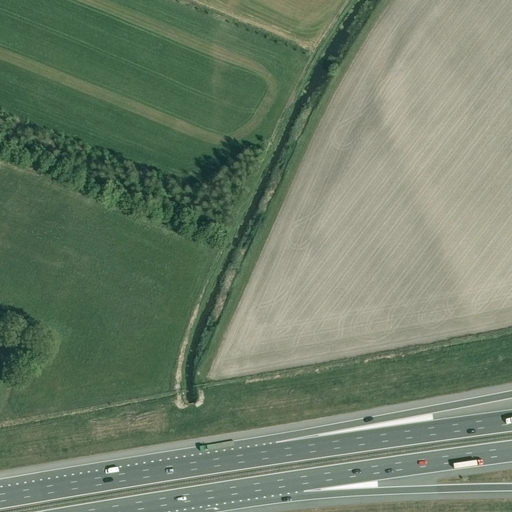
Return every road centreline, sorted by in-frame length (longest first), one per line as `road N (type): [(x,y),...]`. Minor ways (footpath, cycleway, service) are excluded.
road 1 (track): [(511,345),(175,419)]
road 2 (motorway): [(279,453),(0,498)]
road 3 (motorway): [(511,394),(279,453)]
road 4 (motorway): [(511,421),(279,453)]
road 5 (motorway): [(301,481),(511,451)]
road 6 (motorway): [(301,481),(511,487)]
road 7 (motorway): [(104,511),(301,481)]
